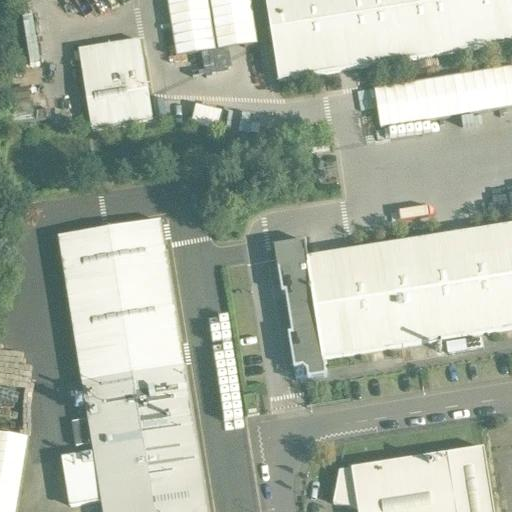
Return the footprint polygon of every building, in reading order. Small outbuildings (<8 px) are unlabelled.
[(250,0),(167,0),(178,62),(258,49),(250,0)] [(511,0),(264,0),(278,83),(511,45),(511,0)] [(139,42),(78,52),(91,133),(152,123),(139,42)] [(511,71),(377,94),(383,133),(511,111),(511,71)] [(159,224),(58,240),(81,384),(182,368),(159,224)] [(511,228),(307,261),(323,361),(511,330),(511,228)] [(307,261),(305,248),(306,248),(305,244),(273,249),(281,296),(284,296),(291,335),(287,336),(293,371),(294,375),(303,381),(307,380),(307,381),(326,378),(326,374),(325,374),(323,361),(307,261)] [(205,511),(182,368),(81,384),(87,422),(91,446),(93,456),(101,503),(102,511),(205,511)] [(80,384),(68,386),(70,398),(82,396),(80,384)] [(255,397),(243,399),(246,418),(258,417),(255,397)] [(87,422),(71,424),(75,448),(91,446),(87,422)] [(0,431),(0,511),(18,511),(31,436),(0,431)] [(492,511),(483,450),(447,456),(455,511),(492,511)] [(93,456),(62,461),(70,508),(101,503),(93,456)] [(455,511),(447,456),(338,473),(332,506),(357,510),(356,511),(455,511)]
